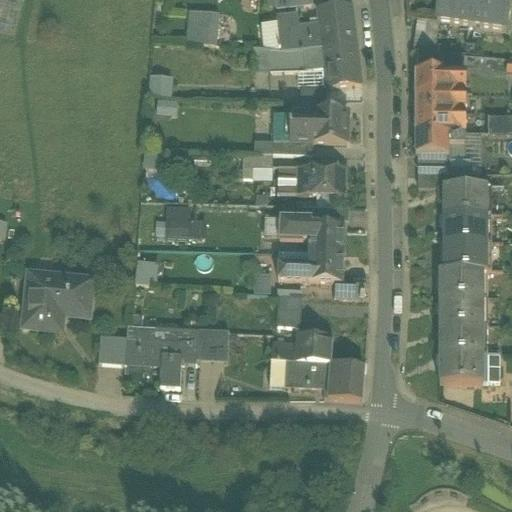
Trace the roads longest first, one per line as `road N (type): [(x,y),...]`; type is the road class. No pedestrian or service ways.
road 1 (residential): [(384,414),(377,0)]
road 2 (residential): [(384,414),(111,413),(0,381)]
road 3 (residential): [(384,414),(511,450)]
